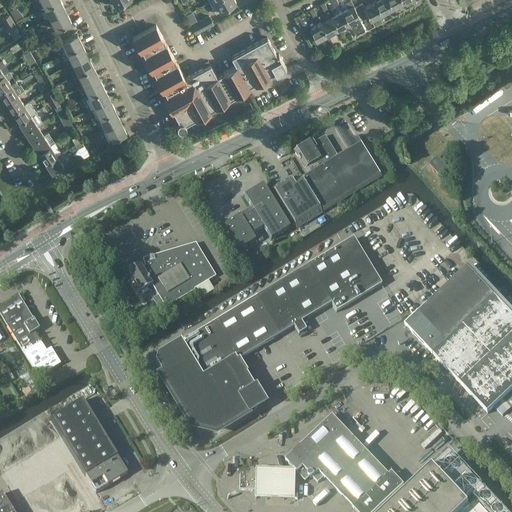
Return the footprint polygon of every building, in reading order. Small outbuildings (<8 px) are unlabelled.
[(34,0),(40,9),(58,0),(34,0)] [(66,10),(60,0),(58,0),(40,9),(45,20),(50,18),(66,10)] [(214,0),(210,2),(216,14),(236,2),(235,0),(214,0)] [(354,4),(351,0),(349,0),(345,2),(348,7),(342,11),(349,24),(360,18),(355,6),(354,4)] [(376,0),(375,1),(382,14),(393,9),(388,0),(376,0)] [(388,0),(393,9),(404,3),(402,0),(388,0)] [(375,1),(364,7),(369,15),(371,20),(382,14),(375,1)] [(355,6),(360,18),(361,19),(369,15),(364,7),(362,2),(355,6)] [(15,19),(22,15),(17,6),(10,10),(15,19)] [(189,6),(183,9),(186,15),(192,12),(189,6)] [(71,21),(66,10),(50,18),(56,29),(71,21)] [(331,16),(338,30),(349,24),(342,11),(331,16)] [(3,19),(6,24),(12,20),(9,15),(3,19)] [(209,16),(191,25),(196,33),(213,24),(209,16)] [(320,22),(328,35),(338,30),(331,16),(320,22)] [(9,29),(15,26),(12,20),(6,24),(9,29)] [(320,22),(309,28),(316,41),(328,35),(320,22)] [(156,25),(133,37),(140,51),(141,51),(142,51),(145,56),(144,56),(144,57),(167,45),(156,25)] [(9,29),(15,40),(21,36),(15,26),(9,29)] [(67,52),(83,44),(77,33),(62,40),(61,41),(62,41),(67,52)] [(62,40),(59,35),(46,42),(49,47),(62,41),(61,41),(62,40)] [(284,69),(284,68),(286,67),(284,63),(278,54),(277,55),(267,37),(231,57),(236,65),(237,65),(249,88),(250,88),(249,86),(254,83),(255,85),(255,84),(256,85),(270,77),(269,77),(270,76),(269,75),(274,72),(275,74),(275,73),(276,75),(281,72),(282,71),(283,70),(284,69)] [(83,44),(67,52),(61,55),(66,66),(72,63),(88,55),(83,44)] [(155,76),(155,77),(178,65),(167,45),(144,57),(151,71),(152,71),(153,71),(156,76),(155,76)] [(30,50),(29,51),(23,54),(26,59),(33,56),(30,50)] [(88,55),(72,63),(78,74),(94,66),(88,55)] [(33,56),(26,59),(29,65),(36,61),(33,56)] [(186,128),(186,127),(186,126),(186,125),(186,124),(185,124),(196,118),(197,120),(211,112),(210,110),(250,88),(249,88),(237,65),(236,65),(217,76),(210,64),(185,78),(189,85),(166,97),(164,98),(176,120),(174,121),(177,127),(177,128),(178,128),(178,129),(179,129),(180,130),(181,130),(182,130),(183,130),(184,130),(185,129),(186,128)] [(178,65),(155,77),(162,91),(163,91),(164,91),(167,96),(166,96),(166,97),(189,85),(185,78),(178,65)] [(94,66),(78,74),(81,81),(80,81),(82,86),(83,85),(99,77),(94,66)] [(0,90),(11,84),(8,79),(12,76),(9,70),(4,73),(4,74),(0,76),(0,90)] [(23,89),(36,79),(30,71),(16,80),(23,89)] [(45,77),(42,72),(35,75),(38,80),(45,77)] [(45,77),(38,80),(41,86),(48,82),(45,77)] [(83,85),(85,89),(89,96),(105,88),(99,77),(83,85)] [(16,81),(11,84),(0,90),(0,93),(5,102),(17,94),(15,90),(20,87),(16,81)] [(105,88),(89,96),(94,107),(110,99),(105,88)] [(56,98),(54,93),(47,96),(50,101),(56,98)] [(12,112),(24,104),(17,94),(5,102),(12,112)] [(56,98),(50,101),(53,107),(59,103),(56,98)] [(110,99),(94,107),(100,118),(116,110),(110,99)] [(29,101),(24,104),(12,112),(19,122),(31,114),(35,111),(29,101)] [(116,110),(100,118),(105,129),(121,121),(116,110)] [(25,132),(37,125),(31,114),(19,122),(25,132)] [(69,119),(66,114),(59,118),(62,123),(69,119)] [(69,119),(62,123),(65,128),(72,124),(69,119)] [(121,121),(105,129),(111,140),(127,132),(121,121)] [(92,122),(86,124),(89,130),(95,127),(92,122)] [(32,143),(44,135),(37,125),(25,132),(32,143)] [(71,138),(74,144),(81,140),(77,134),(71,138)] [(50,145),(44,135),(32,143),(38,153),(50,145)] [(314,143),(312,141),(293,152),(307,174),(302,177),(324,213),(381,178),(359,142),(337,156),(325,137),(314,143)] [(78,149),(84,145),(81,140),(74,144),(78,149)] [(99,149),(96,142),(89,146),(93,152),(99,149)] [(45,163),(57,155),(50,145),(38,153),(45,163)] [(52,173),(64,165),(60,160),(65,157),(62,151),(57,155),(45,163),(52,173)] [(441,179),(450,171),(438,158),(429,166),(441,179)] [(271,189),(284,208),(297,230),(321,215),(300,179),(293,183),(289,178),(271,189)] [(289,229),(277,208),(263,186),(244,197),(253,213),(242,220),(240,217),(221,229),(236,254),(255,242),(251,236),(263,229),(271,241),(289,229)] [(195,244),(143,260),(144,267),(142,269),(152,286),(151,286),(165,308),(215,277),(195,244)] [(160,371),(193,426),(215,431),(261,404),(244,376),(247,374),(239,361),(293,328),(298,336),(306,331),(301,323),(331,305),(336,313),(381,286),(365,260),(353,267),(341,246),(181,343),(180,342),(164,351),(163,357),(157,356),(155,363),(161,365),(160,371)] [(152,286),(142,269),(140,266),(128,273),(140,293),(151,286),(152,286)] [(499,403),(511,391),(511,311),(472,268),(469,271),(467,269),(405,327),(409,332),(428,352),(432,356),(433,356),(487,414),(494,408),(502,417),(508,412),(499,403)] [(37,377),(38,379),(60,365),(51,349),(46,352),(34,334),(39,331),(18,297),(0,308),(0,316),(33,371),(30,373),(34,380),(37,377)] [(28,374),(22,378),(26,385),(30,391),(32,394),(39,390),(33,381),(28,374)] [(82,401),(51,421),(80,469),(95,494),(127,475),(117,458),(82,402),(82,401)] [(355,511),(376,511),(404,486),(392,473),(389,476),(332,417),(285,461),(305,482),(309,478),(309,479),(310,479),(311,479),(312,479),(312,478),(317,484),(323,478),(355,511)] [(48,418),(0,446),(0,471),(59,436),(48,418)] [(248,473),(245,473),(240,473),(239,490),(255,491),(256,472),(256,469),(248,469),(248,473)] [(482,511),(471,499),(465,504),(456,495),(461,490),(448,476),(443,481),(433,470),(388,511),(482,511)] [(66,472),(17,502),(22,511),(77,511),(87,507),(66,472)] [(297,502),(297,473),(256,472),(256,501),(273,502),(297,502)] [(0,511),(12,511),(1,495),(0,495),(0,511)]
